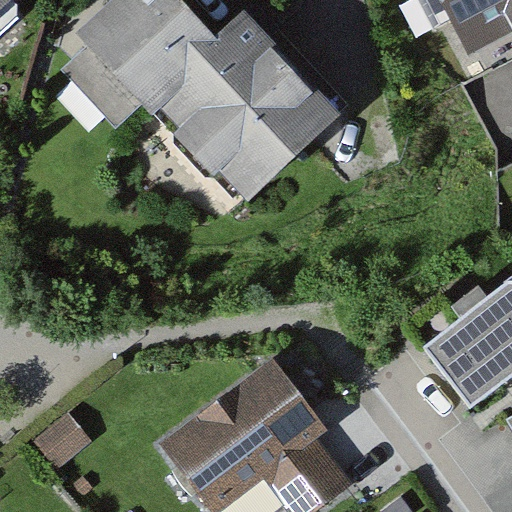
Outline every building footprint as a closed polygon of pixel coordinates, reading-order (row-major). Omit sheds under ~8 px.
[(0,0),(0,28),(30,0),(0,0)] [(209,48),(168,0),(118,0),(54,61),(118,130),(138,111),(216,194),(220,188),(249,215),(340,131),(238,20),(209,48)] [(511,51),(511,0),(434,0),(472,71),(511,51)] [(511,311),(434,361),(475,427),(511,403),(511,311)] [(321,511),(361,477),(272,363),(156,444),(210,511),(254,511),(274,497),(285,511),(321,511)]
